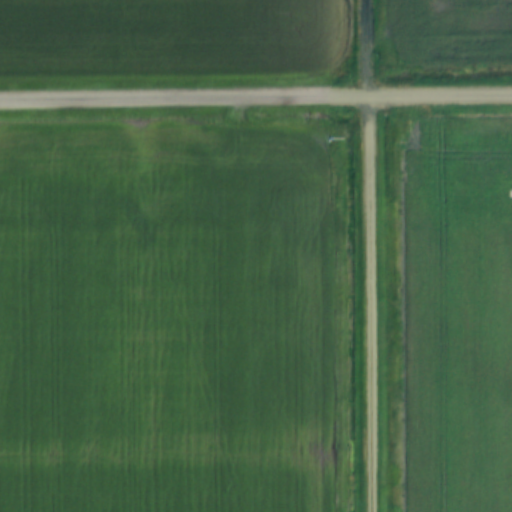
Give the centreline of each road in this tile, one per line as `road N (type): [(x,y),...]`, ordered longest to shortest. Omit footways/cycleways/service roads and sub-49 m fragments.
road 1 (residential): [(511,93),(0,98)]
road 2 (track): [(376,511),(372,0)]
